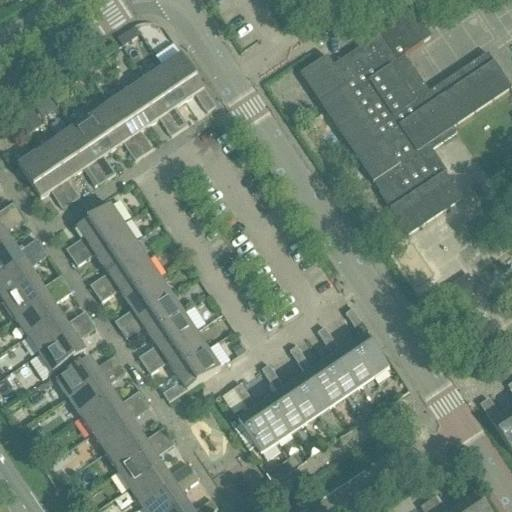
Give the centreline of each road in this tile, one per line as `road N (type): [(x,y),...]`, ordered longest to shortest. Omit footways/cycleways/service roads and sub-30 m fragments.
road 1 (residential): [(228,82),(511,502)]
road 2 (residential): [(0,90),(137,0)]
road 3 (residential): [(228,82),(352,0)]
